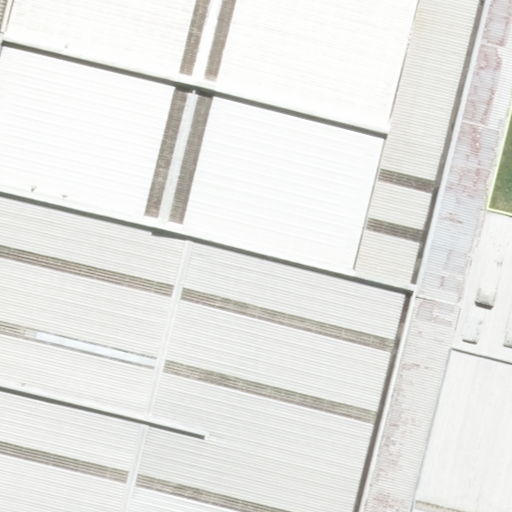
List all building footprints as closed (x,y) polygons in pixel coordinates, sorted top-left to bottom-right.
[(16,0),(6,46),(456,151),(475,57),(488,7),(457,0),(16,0)] [(511,0),(489,0),(488,7),(475,57),(511,65),(511,0)] [(6,46),(0,72),(0,186),(421,288),(456,151),(6,46)] [(366,511),(421,288),(0,186),(0,511),(366,511)] [(511,511),(511,212),(478,204),(404,511),(511,511)]
